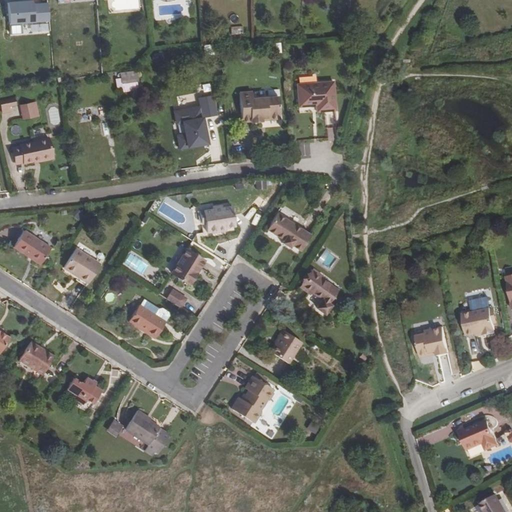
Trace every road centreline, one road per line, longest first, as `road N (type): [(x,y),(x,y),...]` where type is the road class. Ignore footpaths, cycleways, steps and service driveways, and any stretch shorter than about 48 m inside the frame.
road 1 (residential): [(0,204),(325,164)]
road 2 (residential): [(511,363),(407,418),(431,511)]
road 3 (residential): [(162,382),(191,398),(268,286),(238,270)]
road 4 (residential): [(0,280),(162,382)]
road 5 (residential): [(238,270),(162,382)]
